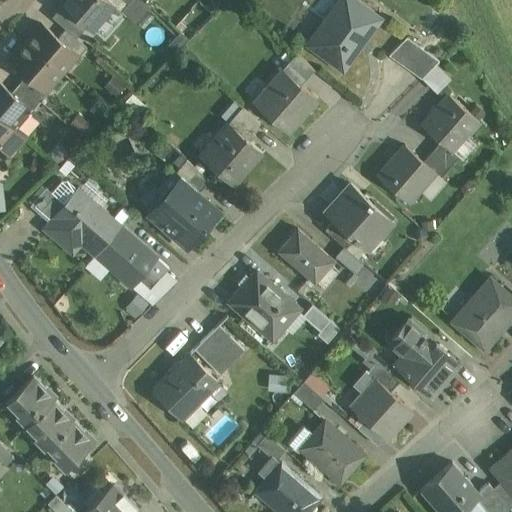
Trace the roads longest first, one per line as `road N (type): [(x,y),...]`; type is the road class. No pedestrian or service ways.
road 1 (residential): [(87,377),(353,122)]
road 2 (tertiary): [(87,377),(196,511)]
road 3 (residential): [(358,511),(474,408)]
road 4 (tertiary): [(0,268),(87,377)]
